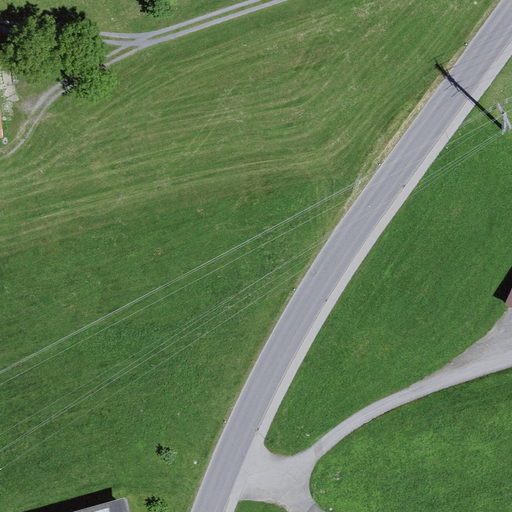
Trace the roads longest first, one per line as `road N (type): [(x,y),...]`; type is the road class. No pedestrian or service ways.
road 1 (tertiary): [(511,18),(319,287),(261,390),(211,511)]
road 2 (track): [(511,362),(369,420),(309,472),(282,482),(228,465)]
road 3 (track): [(0,28),(149,44),(288,0)]
road 4 (track): [(0,164),(20,151),(54,104),(149,44)]
